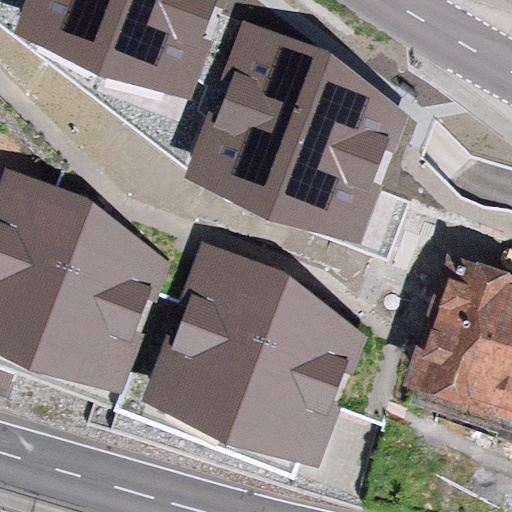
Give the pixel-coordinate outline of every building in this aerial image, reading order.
[(30,0),(19,31),(187,95),(222,0),(30,0)] [(330,59),(248,28),(192,173),(356,236),(402,117),(330,59)] [(156,247),(21,195),(0,248),(0,348),(102,388),(156,247)] [(511,269),(439,246),(394,384),(511,421),(511,269)] [(356,328),(219,269),(159,409),(296,467),(356,328)]
